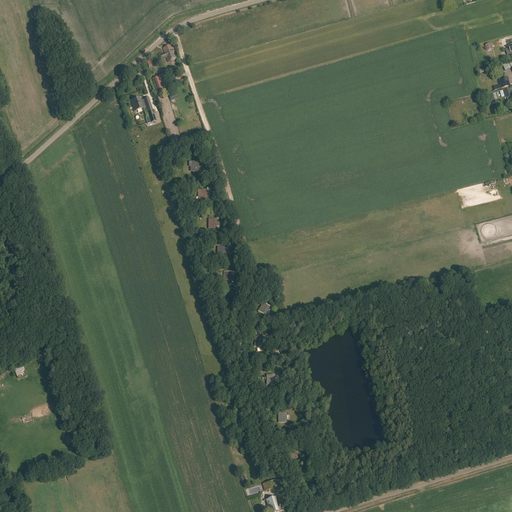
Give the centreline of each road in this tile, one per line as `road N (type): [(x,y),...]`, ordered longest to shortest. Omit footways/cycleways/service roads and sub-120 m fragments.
road 1 (track): [(174,29),(252,275),(237,329),(294,511)]
road 2 (unclassified): [(0,186),(174,29),(262,0)]
road 3 (unclassified): [(331,511),(511,457)]
